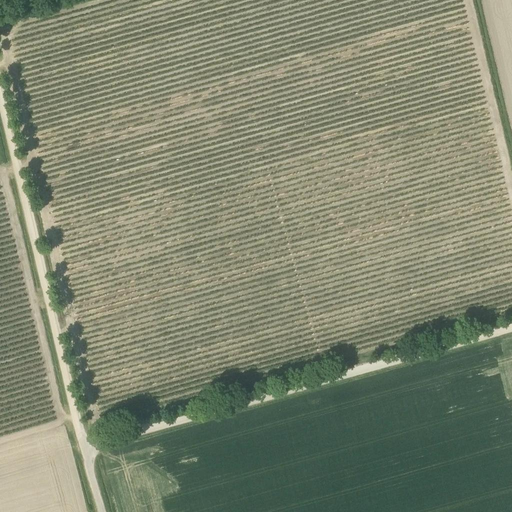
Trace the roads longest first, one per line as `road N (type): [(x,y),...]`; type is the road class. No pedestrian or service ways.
road 1 (track): [(83,447),(511,326)]
road 2 (track): [(0,95),(83,447)]
